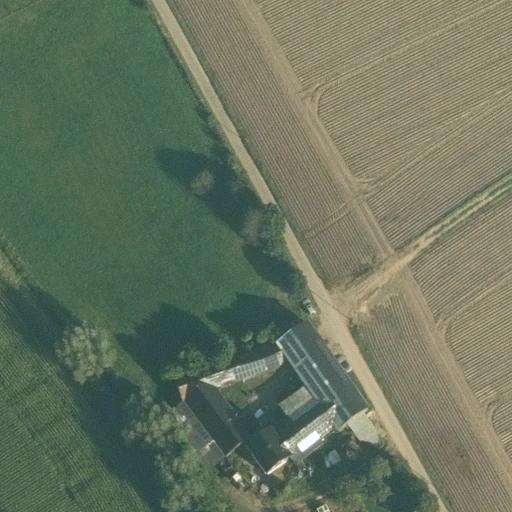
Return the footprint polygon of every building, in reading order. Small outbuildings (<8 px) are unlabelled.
[(276,347),(287,363),(301,350),(313,335),(307,326),(276,347)] [(326,353),(313,335),(301,350),(287,363),(295,375),(326,353)] [(283,368),(287,363),(276,347),(174,384),(182,405),(185,404),(186,405),(215,392),(283,368)] [(368,413),(326,353),(295,375),(305,389),(320,410),(338,436),(348,428),(365,415),(368,413)] [(278,409),(288,421),(289,420),(294,428),(320,410),(305,389),(278,409)] [(215,392),(186,405),(227,459),(251,441),(215,392)] [(206,474),(227,459),(186,405),(167,417),(189,447),(186,449),(206,474)] [(338,436),(320,410),(294,428),(289,420),(288,421),(270,433),(291,461),(290,462),(295,468),(300,464),(338,436)] [(383,449),(365,415),(348,428),(360,445),(383,449)] [(246,450),(266,478),(290,462),(291,461),(270,433),(246,450)] [(335,453),(321,461),(328,472),(342,464),(335,453)] [(295,468),(299,473),(304,469),(300,464),(295,468)]
